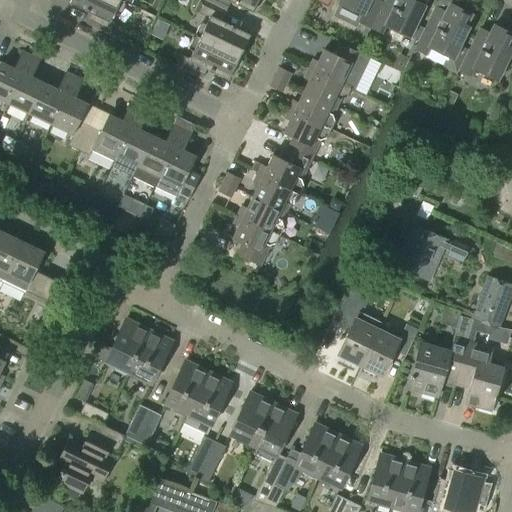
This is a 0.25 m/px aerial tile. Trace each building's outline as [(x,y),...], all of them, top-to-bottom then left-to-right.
[(70,0),(69,3),(91,14),(86,23),(112,36),(118,24),(110,21),(119,0),(70,0)] [(209,17),(199,38),(239,57),(250,34),(221,20),(225,11),(202,0),(198,0),(194,10),(209,17)] [(202,0),(225,11),(230,1),(252,11),(257,0),(202,0)] [(339,0),(338,3),(361,14),(357,22),(370,29),(382,2),(378,0),(339,0)] [(383,0),(382,2),(370,29),(382,34),(385,27),(410,39),(410,38),(417,41),(423,28),(414,24),(424,5),(421,4),(422,0),(383,0)] [(465,25),(470,14),(449,3),(445,11),(434,6),(423,28),(417,41),(413,50),(426,56),(429,49),(447,57),(442,67),(456,74),(458,71),(467,51),(458,46),(468,27),(465,25)] [(480,28),(469,52),(467,51),(458,71),(470,77),(474,69),(496,79),(511,48),(509,47),(511,39),(511,33),(493,25),(490,33),(480,28)] [(175,66),(201,79),(205,69),(228,80),(239,57),(199,38),(189,59),(181,55),(175,66)] [(312,59),(308,68),(350,88),(355,91),(370,58),(338,43),(333,54),(323,49),(317,61),(312,59)] [(34,48),(31,55),(40,60),(43,52),(34,48)] [(0,100),(7,104),(31,55),(21,51),(13,68),(0,61),(0,100)] [(40,60),(31,55),(7,104),(28,115),(44,83),(31,77),(40,60)] [(278,67),(273,76),(287,83),(292,73),(278,67)] [(303,91),(332,105),(337,107),(341,98),(346,97),(350,88),(308,68),(303,77),(308,79),(303,91)] [(56,89),(44,83),(28,115),(50,125),(74,76),(65,72),(56,89)] [(83,81),(74,76),(50,125),(72,136),(67,146),(78,151),(90,125),(80,120),(87,104),(74,98),(83,81)] [(282,93),(287,83),(273,76),(268,86),(282,93)] [(337,107),(332,105),(303,91),(297,102),(292,100),(288,109),(330,129),(334,121),(332,117),(337,107)] [(129,103),(138,108),(142,100),(133,95),(129,103)] [(151,104),(142,100),(138,108),(147,112),(151,104)] [(100,130),(90,125),(78,151),(86,155),(89,156),(92,150),(113,160),(115,156),(138,108),(129,103),(121,121),(108,114),(100,130)] [(147,112),(138,108),(115,156),(136,167),(152,135),(139,129),(147,112)] [(292,138),(287,148),(311,160),(321,139),(326,138),(330,129),(288,109),(283,118),(288,120),(282,133),(292,138)] [(164,142),(152,135),(136,167),(158,177),(185,121),(177,116),(164,142)] [(175,197),(186,203),(198,177),(188,172),(195,157),(182,150),(194,125),(185,121),(158,177),(159,178),(157,183),(159,189),(175,197)] [(251,170),(257,173),(256,174),(299,194),(303,186),(301,180),(311,160),(287,148),(282,159),(272,154),(266,167),(255,161),(251,170)] [(227,172),(222,182),(235,189),(240,179),(227,172)] [(257,185),(252,196),(286,213),(290,204),(295,202),(299,194),(256,174),(252,183),(257,185)] [(417,194),(423,181),(411,175),(404,188),(417,194)] [(231,198),(235,189),(222,182),(218,191),(231,198)] [(130,198),(123,195),(118,205),(125,208),(130,198)] [(241,205),(237,214),(279,235),(283,227),(281,222),(286,213),(252,196),(246,208),(241,205)] [(329,201),(326,207),(335,211),(337,205),(329,201)] [(152,209),(144,205),(141,213),(148,216),(152,209)] [(327,233),(337,213),(320,205),(310,225),(327,233)] [(391,220),(384,213),(379,224),(386,228),(391,220)] [(279,235),(237,214),(232,224),(237,226),(231,239),(241,243),(236,254),(261,266),(270,245),(274,244),(279,235)] [(444,249),(448,251),(446,256),(462,263),(469,247),(453,240),(451,245),(447,243),(448,239),(411,223),(392,266),(429,283),(444,249)] [(0,231),(0,278),(4,280),(22,242),(0,231)] [(25,290),(24,293),(48,305),(60,280),(36,268),(44,252),(22,242),(4,280),(25,290)] [(470,317),(472,318),(480,321),(494,326),(497,327),(511,288),(511,285),(486,276),(470,317)] [(366,301),(354,295),(341,323),(350,328),(337,354),(360,365),(381,322),(369,317),(373,308),(364,304),(366,301)] [(470,319),(459,316),(449,350),(420,341),(407,388),(437,397),(441,382),(452,385),(466,341),(472,318),(470,317),(470,319)] [(98,342),(91,355),(128,373),(148,329),(125,318),(111,348),(98,342)] [(472,318),(466,341),(474,344),(477,332),(491,336),(494,326),(480,321),(472,318)] [(381,323),(381,322),(360,365),(381,376),(394,350),(405,355),(419,326),(407,320),(402,332),(397,330),(389,333),(379,328),(381,323)] [(151,384),(172,341),(148,329),(128,373),(151,384)] [(487,363),(491,349),(474,344),(466,341),(452,385),(468,389),(464,403),(491,410),(503,368),(487,363)] [(208,371),(184,360),(163,405),(186,416),(208,371)] [(206,434),(231,382),(208,371),(186,416),(183,423),(206,434)] [(251,447),(273,403),(249,391),(228,436),(251,447)] [(79,414),(91,420),(102,425),(108,414),(84,402),(79,414)] [(273,403),(251,447),(249,452),(270,462),(272,457),(275,459),(296,414),(273,403)] [(124,436),(135,441),(150,410),(139,405),(124,436)] [(160,415),(150,410),(135,441),(146,446),(160,415)] [(124,436),(102,425),(91,420),(85,433),(89,435),(83,447),(68,440),(59,459),(65,462),(56,481),(58,482),(54,491),(76,501),(80,492),(82,494),(91,476),(102,482),(113,461),(106,457),(110,447),(117,451),(124,436)] [(337,434),(314,422),(299,453),(291,449),(279,472),(290,477),(284,491),(286,492),(302,472),(316,478),(337,434)] [(339,490),(361,445),(337,434),(316,478),(339,490)] [(185,474),(196,479),(214,441),(204,436),(185,474)] [(225,447),(214,441),(196,479),(207,485),(225,447)] [(404,460),(379,453),(366,501),(391,508),(404,460)] [(420,499),(429,467),(404,460),(391,508),(404,511),(427,511),(431,502),(420,499)] [(263,504),(279,472),(268,467),(252,501),(263,504)] [(427,511),(448,511),(449,510),(457,511),(472,511),(482,478),(453,470),(450,480),(438,477),(431,502),(427,511)] [(290,477),(279,472),(263,504),(275,508),(284,491),(290,477)] [(151,477),(141,500),(136,511),(154,511),(157,505),(174,511),(212,511),(216,502),(151,477)] [(327,511),(342,511),(348,501),(336,495),(327,511)] [(39,496),(34,506),(45,511),(58,511),(61,507),(39,496)] [(357,511),(360,506),(348,501),(342,511),(357,511)] [(236,511),(238,509),(218,502),(214,511),(236,511)]
